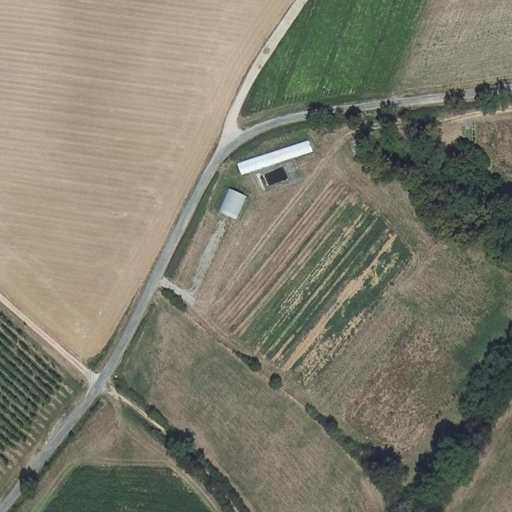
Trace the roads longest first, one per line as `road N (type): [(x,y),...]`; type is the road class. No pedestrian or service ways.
road 1 (unclassified): [(2,511),(99,384),(203,180),(232,142),(289,118),(345,107),(511,90)]
road 2 (track): [(240,511),(159,426),(99,384),(0,294)]
road 3 (track): [(302,0),(233,113),(232,142)]
